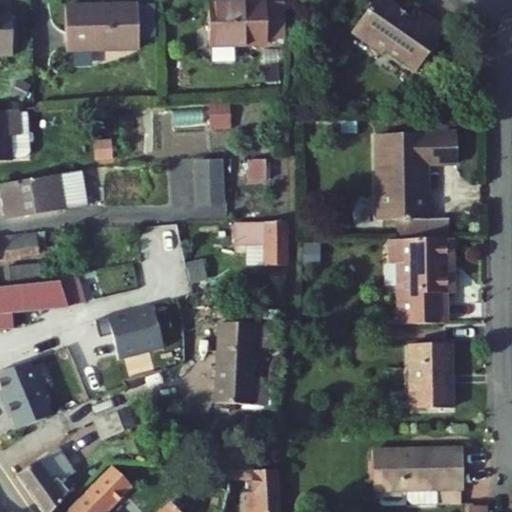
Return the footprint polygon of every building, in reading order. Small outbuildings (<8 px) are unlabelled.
[(217,7),(218,48),(274,47),(275,0),(258,0),(258,7),(217,7)] [(370,0),(368,0),(342,39),(374,59),(378,52),(410,72),(438,29),(410,12),(403,22),(370,0)] [(68,9),(69,53),(142,52),(141,7),(68,9)] [(1,9),(0,8),(0,48),(2,49),(2,58),(17,58),(17,16),(1,16),(1,9)] [(0,117),(0,168),(15,167),(15,164),(13,142),(22,141),(21,116),(0,117)] [(34,158),(31,116),(21,116),(22,141),(13,142),(15,164),(30,164),(34,158)] [(456,133),(371,132),(372,217),(391,217),(420,217),(420,190),(426,190),(426,161),(455,161),(456,133)] [(193,206),(224,205),(223,160),(192,160),(193,206)] [(245,181),(262,182),(263,161),(247,160),(245,181)] [(0,190),(0,223),(80,213),(76,180),(38,185),(0,190)] [(393,239),(445,239),(446,217),(420,217),(391,217),(391,239),(393,239)] [(154,256),(177,252),(172,224),(149,228),(154,256)] [(244,228),(244,248),(252,248),(253,269),(292,268),(292,226),(244,228)] [(453,260),(453,239),(445,239),(393,239),(393,273),(400,273),(400,322),(445,322),(445,292),(453,292),(453,270),(449,270),(449,260),(453,260)] [(0,245),(0,270),(12,269),(12,266),(43,262),(41,242),(0,245)] [(53,271),(36,273),(38,289),(55,287),(53,271)] [(19,275),(21,291),(38,289),(36,273),(19,275)] [(62,285),(63,289),(70,292),(76,314),(93,311),(88,281),(62,285)] [(0,337),(20,335),(19,320),(76,314),(70,292),(63,289),(0,295),(0,337)] [(155,309),(99,325),(104,342),(116,339),(124,364),(168,350),(155,309)] [(224,335),(223,416),(260,417),(261,364),(266,362),(267,336),(224,335)] [(448,341),(409,341),(409,407),(448,408),(448,341)] [(0,379),(12,408),(9,409),(16,424),(19,423),(24,436),(57,422),(36,369),(22,374),(0,379)] [(97,430),(104,448),(139,434),(132,415),(97,430)] [(460,446),(370,447),(369,485),(404,485),(404,495),(408,500),(435,500),(435,485),(455,485),(460,485),(460,446)] [(61,452),(45,463),(71,498),(78,492),(71,482),(78,477),(61,452)] [(45,463),(21,479),(43,511),(60,511),(71,498),(45,463)] [(284,511),(285,475),(233,473),(233,493),(229,493),(228,502),(246,501),(247,510),(257,510),(257,511),(284,511)] [(118,475),(80,511),(115,511),(135,494),(118,475)] [(455,500),(455,485),(435,485),(435,500),(455,500)]
